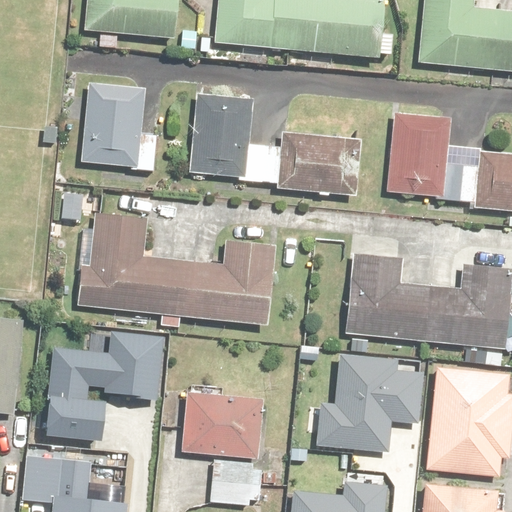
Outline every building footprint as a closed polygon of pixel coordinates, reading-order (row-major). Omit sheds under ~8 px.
[(57,0),(54,50),(89,53),(143,57),(148,4),(105,0),(57,0)] [(184,0),(181,67),(229,70),(349,77),(352,20),(244,14),(244,0),(184,0)] [(390,0),(385,86),(511,94),(511,34),(439,29),(441,0),(390,0)] [(110,109),(54,106),(53,133),(38,132),(32,186),(103,193),(108,146),(110,109)] [(211,117),(159,115),(156,196),(207,198),(211,117)] [(413,141),(358,138),(354,215),(409,218),(413,141)] [(251,160),(249,209),(307,213),(335,214),(336,180),(317,179),(318,163),(251,160)] [(511,178),(448,175),(445,232),(511,235),(511,178)] [(141,224),(83,219),(74,308),(117,313),(117,314),(262,325),(265,290),(270,248),(218,244),(216,269),(137,262),(141,224)] [(505,276),(448,271),(446,294),(395,290),(396,267),(346,264),(342,341),(379,343),(379,345),(501,355),(505,298),(503,298),(505,276)] [(158,341),(110,337),(108,358),(53,353),(45,439),(105,445),(110,396),(153,400),(158,341)] [(380,370),(329,369),(328,421),(379,422),(380,370)] [(491,482),(492,466),(503,467),(506,399),(495,399),(496,375),(422,372),(418,479),(491,482)] [(229,419),(175,416),(173,475),(226,477),(229,419)] [(99,511),(102,485),(31,479),(28,511),(99,511)] [(492,511),(495,490),(413,484),(411,511),(492,511)] [(226,511),(228,487),(179,485),(177,511),(226,511)]
